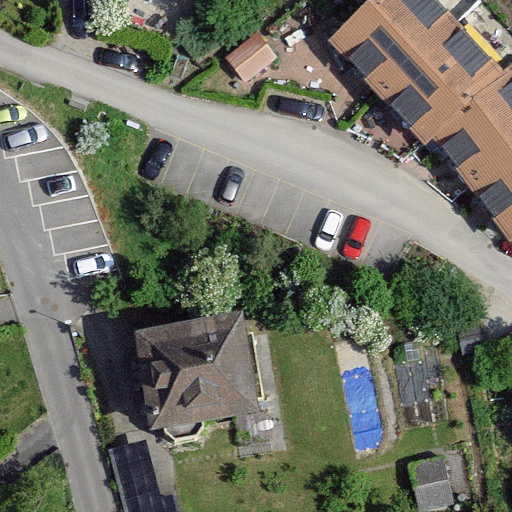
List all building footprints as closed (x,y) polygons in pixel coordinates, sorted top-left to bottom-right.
[(377,0),(329,46),(376,97),(453,26),(428,0),(377,0)] [(426,150),(433,143),(505,81),(453,26),(376,97),(426,150)] [(433,143),(471,192),(511,159),(511,75),(505,81),(433,143)] [(511,159),(471,192),(511,243),(511,159)] [(201,435),(203,425),(256,417),(241,323),(139,340),(155,433),(164,432),(172,442),(185,445),(194,442),(201,435)] [(147,444),(113,452),(126,511),(179,511),(177,500),(161,504),(147,444)] [(420,511),(452,506),(444,461),(412,466),(420,511)]
